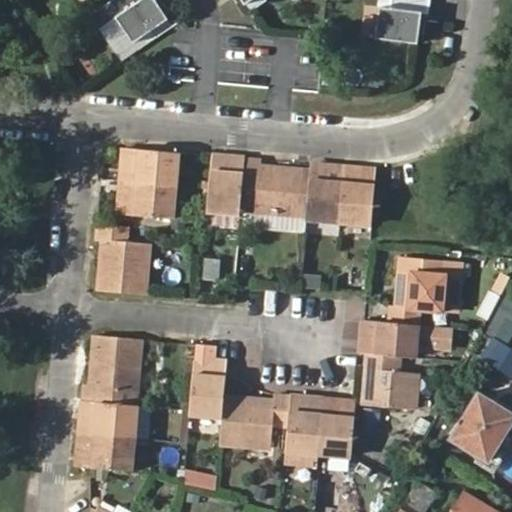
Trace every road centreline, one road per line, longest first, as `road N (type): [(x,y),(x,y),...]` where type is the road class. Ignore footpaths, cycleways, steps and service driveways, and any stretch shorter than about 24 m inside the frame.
road 1 (residential): [(204,129),(370,141),(452,109),(477,0)]
road 2 (residential): [(71,315),(324,345)]
road 3 (residential): [(71,315),(51,511)]
road 4 (residential): [(93,121),(71,315)]
road 5 (residential): [(204,129),(212,34),(195,0)]
